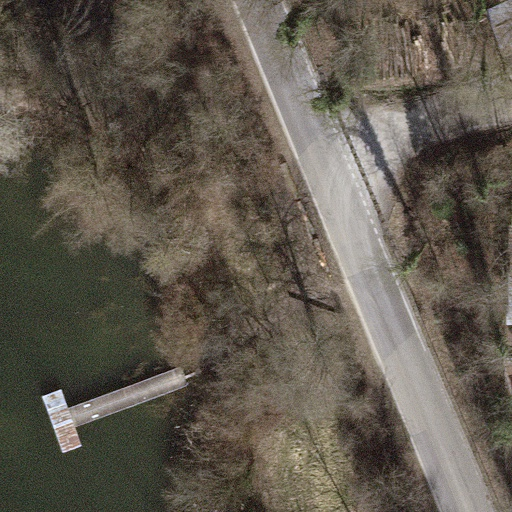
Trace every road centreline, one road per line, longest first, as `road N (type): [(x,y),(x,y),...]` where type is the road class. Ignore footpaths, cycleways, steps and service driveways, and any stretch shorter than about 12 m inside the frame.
road 1 (tertiary): [(261,0),(472,511)]
road 2 (track): [(326,157),(511,102)]
